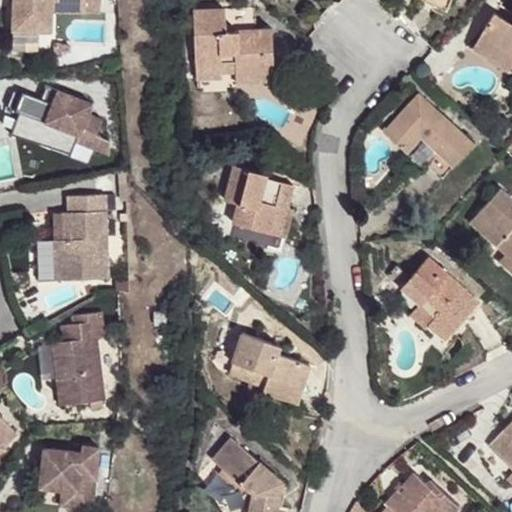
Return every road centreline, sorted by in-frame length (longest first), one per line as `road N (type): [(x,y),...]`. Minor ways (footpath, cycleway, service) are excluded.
road 1 (residential): [(350,444),(334,135),(341,107),(377,66),(326,16)]
road 2 (residential): [(350,444),(511,369)]
